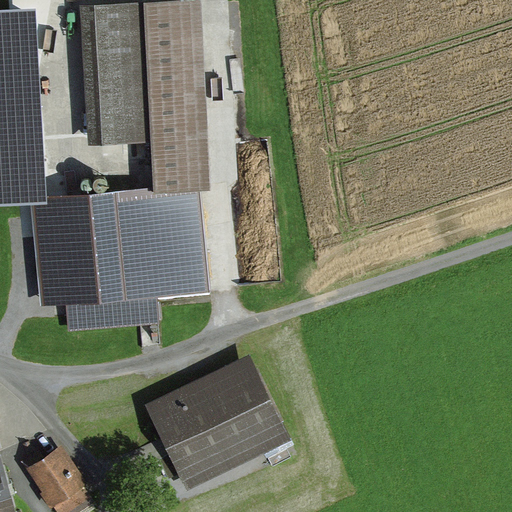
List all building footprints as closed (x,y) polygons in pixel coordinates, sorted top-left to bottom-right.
[(158,186),(34,195),(39,296),(68,295),(69,327),(157,318),(155,288),(209,285),(203,185),(212,185),(202,0),(95,0),(103,136),(154,133),(158,186)] [(26,54),(0,58),(0,166),(2,183),(44,177),(26,54)] [(279,274),(267,141),(234,144),(246,277),(279,274)] [(251,352),(146,401),(191,496),(296,447),(251,352)] [(60,442),(29,463),(44,486),(41,488),(50,502),(54,499),(62,511),(70,511),(90,499),(77,479),(82,475),(60,442)] [(16,511),(0,452),(0,511),(16,511)]
